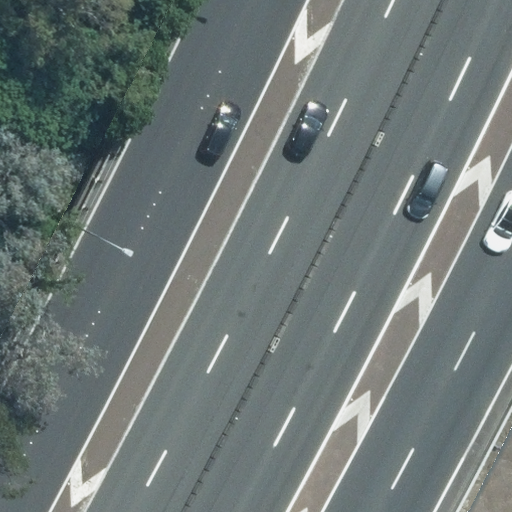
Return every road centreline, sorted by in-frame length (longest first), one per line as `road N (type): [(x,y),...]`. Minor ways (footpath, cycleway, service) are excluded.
road 1 (motorway): [(193,511),(449,0)]
road 2 (motorway): [(0,505),(253,0)]
road 3 (motorway): [(511,265),(384,511)]
